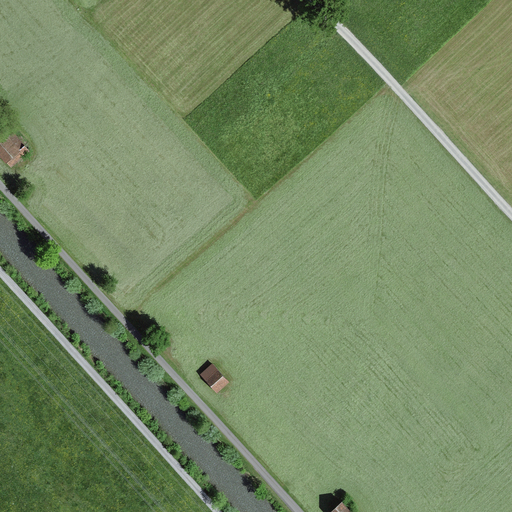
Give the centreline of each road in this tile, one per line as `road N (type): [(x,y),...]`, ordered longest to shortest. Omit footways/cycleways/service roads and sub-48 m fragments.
road 1 (track): [(296,511),(0,185)]
road 2 (track): [(0,275),(215,511)]
road 3 (track): [(318,0),(511,212)]
